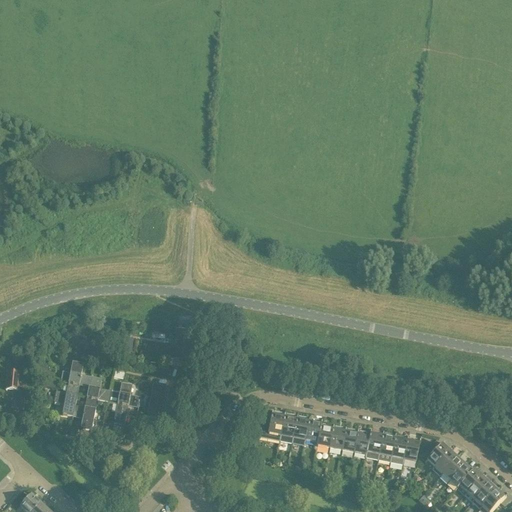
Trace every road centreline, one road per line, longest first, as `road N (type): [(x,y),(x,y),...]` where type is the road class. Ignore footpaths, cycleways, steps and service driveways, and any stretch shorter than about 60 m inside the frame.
road 1 (track): [(0,259),(67,216),(159,196),(193,212),(239,262),(511,321)]
road 2 (tertiary): [(0,320),(72,295),(147,289),(511,353)]
road 3 (residential): [(511,484),(444,430),(270,396),(235,415)]
